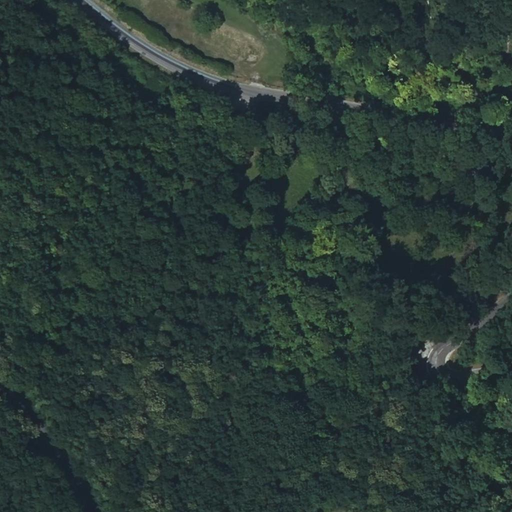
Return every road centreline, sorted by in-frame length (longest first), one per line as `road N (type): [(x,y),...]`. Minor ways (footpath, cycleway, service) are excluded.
road 1 (unclassified): [(511,141),(304,109),(189,76),(78,0)]
road 2 (unclassified): [(511,367),(450,371),(424,366),(420,355),(511,274)]
road 3 (secondary): [(91,511),(37,424),(0,389)]
